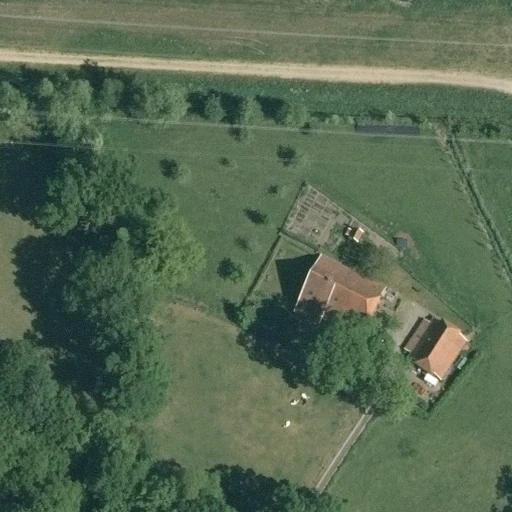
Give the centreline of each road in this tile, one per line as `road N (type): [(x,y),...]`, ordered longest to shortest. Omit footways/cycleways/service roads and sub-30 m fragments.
road 1 (track): [(0,59),(511,89)]
road 2 (unclassified): [(99,511),(0,430)]
